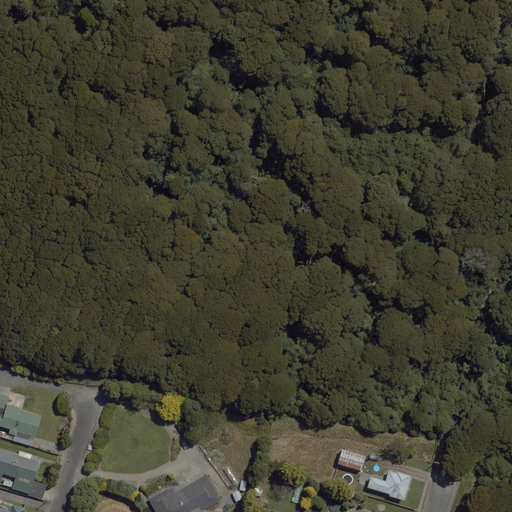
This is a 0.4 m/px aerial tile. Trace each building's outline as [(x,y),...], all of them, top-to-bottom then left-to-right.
[(35,437),(41,416),(6,405),(9,397),(0,394),(0,426),(10,429),(9,433),(16,436),(17,431),(35,437)] [(41,460),(0,447),(0,482),(3,473),(16,477),(12,488),(30,494),(41,460)] [(366,456),(342,449),(338,464),(361,471),(366,456)] [(371,477),(368,487),(390,494),(389,496),(404,501),(411,476),(397,472),(397,473),(389,471),(386,481),(371,477)] [(221,500),(206,475),(174,493),(171,488),(150,501),(156,511),(190,511),(200,507),(202,511),(221,500)] [(298,503),(305,481),(298,479),(291,501),(298,503)] [(43,499),(47,485),(33,481),(29,495),(43,499)] [(242,499),(238,490),(232,493),(236,501),(242,499)]
